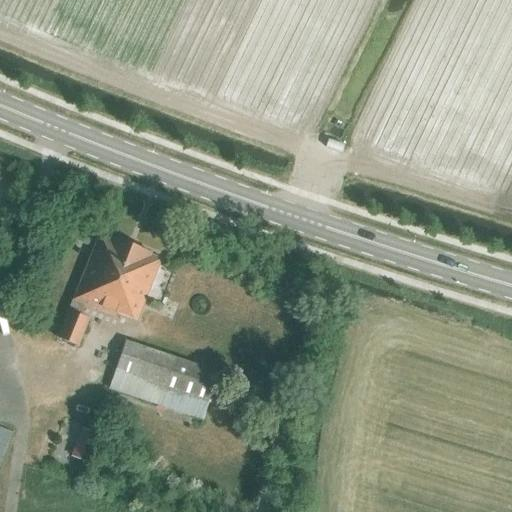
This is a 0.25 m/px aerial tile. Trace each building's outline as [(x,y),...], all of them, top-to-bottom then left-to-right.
[(150,256),(151,254),(111,238),(110,240),(99,235),(73,300),(115,317),(118,313),(136,321),(161,260),(150,256)] [(57,338),(78,347),(89,319),(67,313),(57,338)] [(110,389),(202,420),(219,372),(125,340),(110,389)] [(0,463),(12,433),(0,428),(0,463)] [(94,449),(100,435),(87,431),(82,444),(94,449)]
